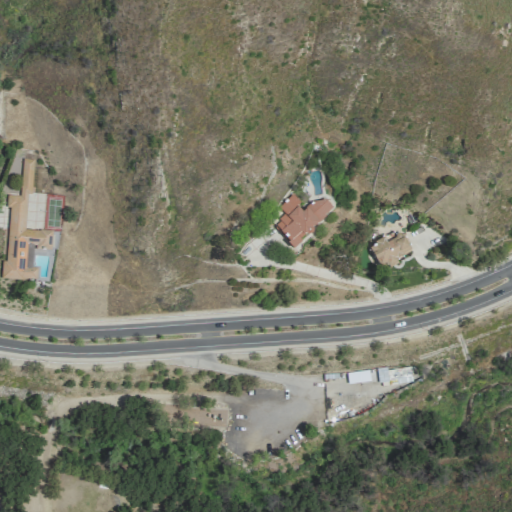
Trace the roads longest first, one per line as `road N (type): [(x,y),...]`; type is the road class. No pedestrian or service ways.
road 1 (residential): [(0,334),(110,341),(339,325),(409,314),(503,280)]
road 2 (track): [(207,334),(207,357),(293,383),(295,396),(65,405),(32,511)]
